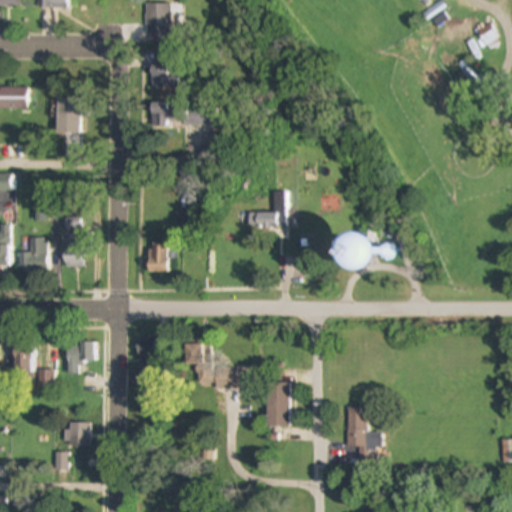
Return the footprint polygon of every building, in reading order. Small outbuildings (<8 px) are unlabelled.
[(0,0),(0,9),(22,9),(22,0),(0,0)] [(38,0),(38,9),(68,9),(68,0),(38,0)] [(146,4),(146,35),(171,35),(171,4),(146,4)] [(0,110),(24,110),(24,89),(0,89),(0,110)] [(59,121),(59,152),(81,152),(80,99),(57,99),(57,110),(52,110),(52,121),(59,121)] [(215,127),(215,103),(159,103),(159,127),(215,127)] [(10,178),(0,178),(0,190),(10,190),(10,178)] [(249,230),(290,230),(290,193),(274,193),(274,213),(249,213),(249,230)] [(84,219),(65,219),(65,269),(84,269),(84,219)] [(0,267),(9,267),(9,226),(0,226),(0,267)] [(360,270),(372,239),(347,230),(336,261),(360,270)] [(19,273),(49,273),(49,239),(30,239),(30,253),(19,253),(19,273)] [(170,243),(149,243),(149,274),(170,274),(170,243)] [(139,384),(156,384),(156,340),(139,340),(139,384)] [(68,343),(68,375),(79,375),(79,363),(96,363),(96,343),(68,343)] [(249,387),(248,363),(215,365),(214,344),(185,345),(186,366),(198,366),(199,389),(249,387)] [(13,346),(13,386),(34,386),(34,346),(13,346)] [(40,388),(54,388),(54,372),(40,372),(40,388)] [(267,383),(267,428),(290,428),(290,383),(267,383)] [(348,409),(348,449),(366,449),(366,409),(348,409)] [(90,448),(90,424),(66,424),(66,448),(90,448)] [(511,441),(502,441),(502,464),(511,464),(511,441)] [(70,471),(70,454),(56,454),(56,471),(70,471)]
